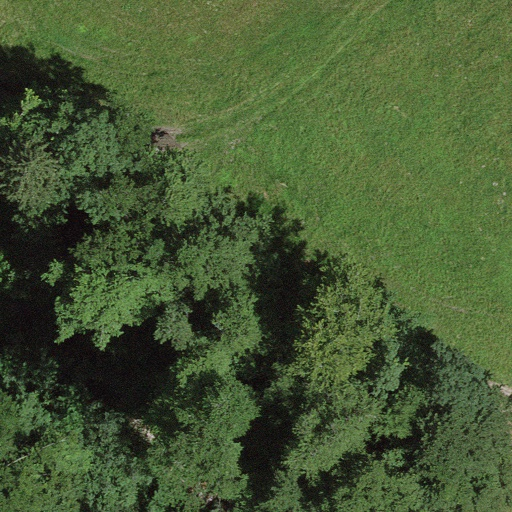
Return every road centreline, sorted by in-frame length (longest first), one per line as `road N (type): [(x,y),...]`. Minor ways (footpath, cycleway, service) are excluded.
road 1 (track): [(0,105),(73,130),(174,137),(211,232),(231,266),(276,311),(443,385),(511,402)]
road 2 (track): [(174,137),(244,118),(315,69),(378,10)]
